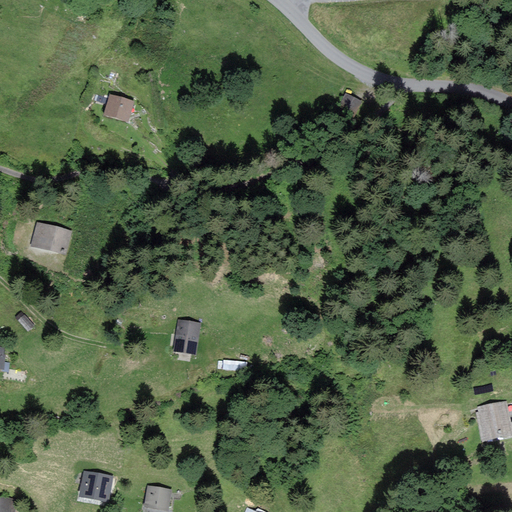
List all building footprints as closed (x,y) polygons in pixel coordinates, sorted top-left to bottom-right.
[(360,101),(346,94),(340,106),(353,113),(360,101)] [(112,96),(106,114),(127,120),(133,102),(112,96)] [(72,232),(39,222),(33,244),(66,254),(72,232)] [(200,323),(179,319),(174,350),(196,354),(200,323)] [(246,369),(247,361),(224,359),(224,368),(246,369)] [(511,424),(509,425),(506,403),(477,408),(478,414),(475,415),(480,443),(511,437),(511,424)] [(111,476),(85,472),(82,496),(107,500),(111,476)] [(170,490),(149,487),(146,505),(167,509),(170,490)] [(12,511),(15,500),(0,497),(0,511),(12,511)]
